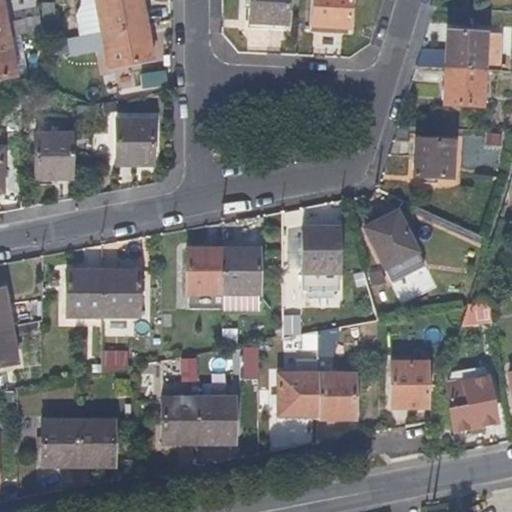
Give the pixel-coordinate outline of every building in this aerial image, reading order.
[(148,24),(143,0),(97,0),(104,32),(143,25),(148,24)] [(291,0),(252,0),(252,20),(290,22),(291,0)] [(353,0),(315,0),(314,26),(352,27),(353,0)] [(154,59),(148,24),(143,25),(104,32),(111,68),(154,59)] [(0,74),(26,70),(20,35),(6,38),(0,38),(0,74)] [(485,73),(487,36),(443,35),(442,70),(485,73)] [(482,110),(485,73),(442,70),(439,107),(482,110)] [(152,121),(116,121),(116,166),(152,166),(152,121)] [(80,134),(44,134),(44,178),(44,179),(81,179),(80,134)] [(424,141),(422,179),(466,182),(469,145),(424,141)] [(392,209),(361,226),(386,279),(418,264),(392,209)] [(339,229),(302,228),(302,291),(339,291),(339,229)] [(221,308),(221,248),(183,249),(183,309),(221,308)] [(257,308),(257,249),(221,248),(221,308),(257,308)] [(102,317),(102,273),(65,272),(65,316),(102,317)] [(138,316),(139,272),(102,273),(102,317),(138,316)] [(0,325),(9,324),(3,286),(0,286),(0,325)] [(485,321),(481,305),(468,308),(462,328),(485,321)] [(0,362),(16,359),(9,324),(0,325),(0,362)] [(426,365),(388,365),(388,408),(426,408),(426,365)] [(317,418),(317,377),(277,378),(278,419),(317,418)] [(353,422),(354,378),(317,377),(317,418),(317,421),(353,422)] [(484,384),(445,392),(444,398),(451,436),(492,428),(484,384)] [(197,445),(196,400),(159,400),(159,445),(197,445)] [(233,445),(233,400),(196,400),(197,445),(233,445)] [(77,469),(77,423),(41,423),(41,467),(77,469)] [(114,469),(114,423),(77,423),(77,469),(114,469)]
